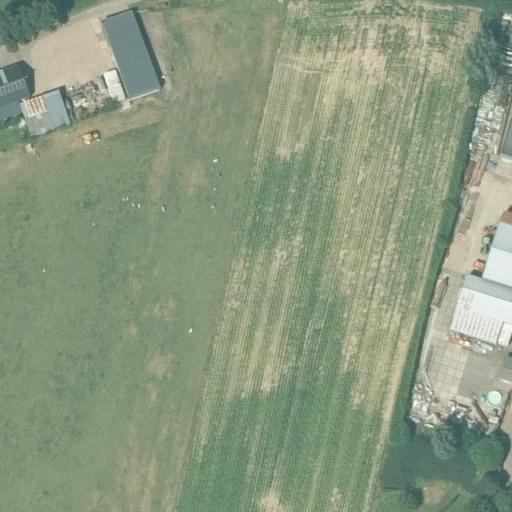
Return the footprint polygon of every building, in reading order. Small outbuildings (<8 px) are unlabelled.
[(131,14),(101,25),(129,102),(159,91),(131,14)] [(18,68),(0,74),(0,110),(29,99),(18,68)] [(42,99),(19,106),(30,140),(53,132),(42,99)] [(511,162),(511,121),(500,159),(511,162)] [(511,217),(503,214),(480,283),(467,278),(449,332),(496,347),(503,326),(511,329),(511,349),(511,351),(511,217)] [(511,362),(505,360),(498,381),(511,385),(511,362)]
